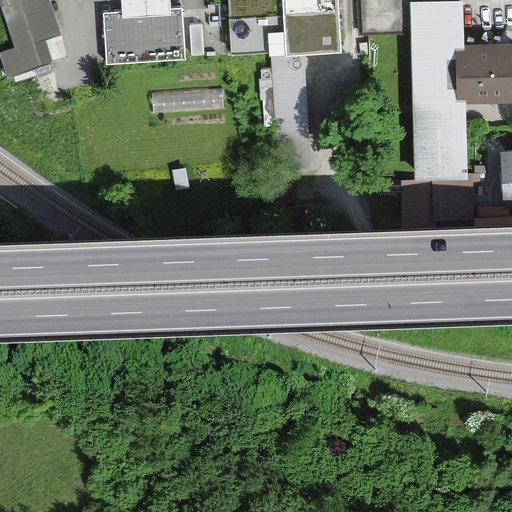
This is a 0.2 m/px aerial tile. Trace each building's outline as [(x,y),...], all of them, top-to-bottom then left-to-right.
[(65,39),(51,0),(0,0),(0,5),(11,37),(0,40),(0,47),(11,81),(55,67),(48,45),(65,39)] [(125,0),(127,12),(176,10),(175,0),(125,0)] [(282,0),(286,55),(346,52),(343,0),(282,0)] [(446,0),(363,0),(365,39),(416,37),(421,180),(476,178),(473,105),(511,103),(511,47),(472,48),(470,3),(446,4),(446,0)] [(127,12),(105,14),(108,64),(185,60),(183,9),(176,10),(127,12)] [(511,151),(501,152),(503,200),(511,199),(511,151)]
